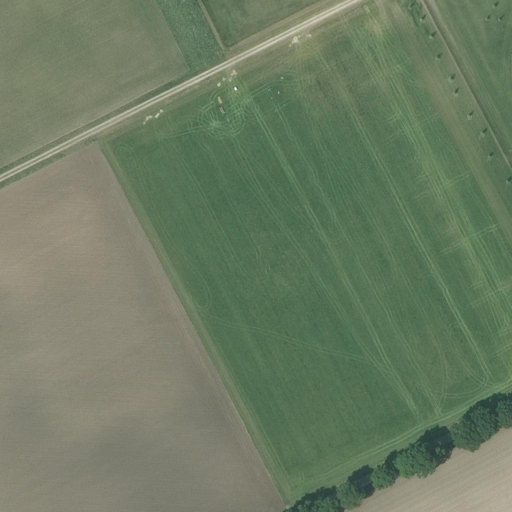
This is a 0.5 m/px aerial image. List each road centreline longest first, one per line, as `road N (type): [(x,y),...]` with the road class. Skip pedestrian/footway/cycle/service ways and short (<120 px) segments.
road 1 (track): [(354,0),(0,179)]
road 2 (unclassified): [(307,511),(511,405)]
